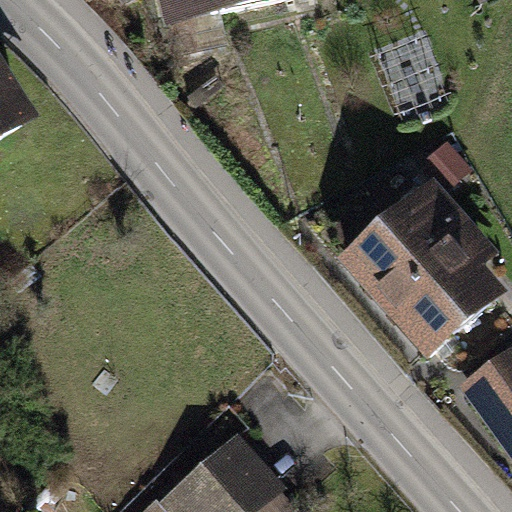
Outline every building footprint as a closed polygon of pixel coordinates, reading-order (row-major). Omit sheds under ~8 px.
[(222,14),(218,0),(170,0),(177,24),(222,14)] [(284,0),(218,0),(222,14),(284,0)] [(0,138),(22,125),(0,90),(0,138)] [(447,146),(423,167),(445,191),(469,170),(447,146)] [(473,245),(431,197),(351,267),(431,357),(494,301),(472,275),(473,245)] [(511,370),(474,398),(511,450),(511,370)] [(258,511),(279,494),(235,444),(187,486),(189,488),(169,505),(165,501),(152,511),(258,511)]
